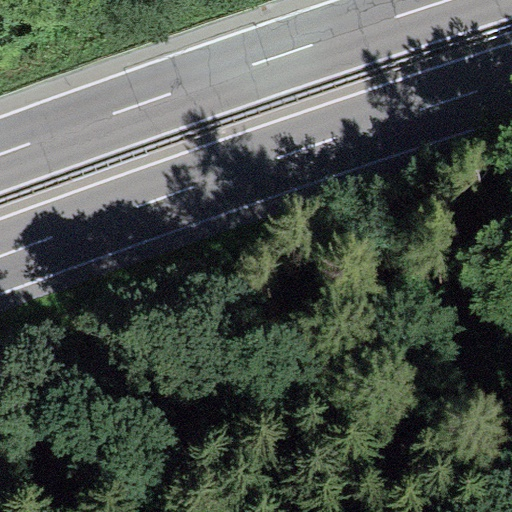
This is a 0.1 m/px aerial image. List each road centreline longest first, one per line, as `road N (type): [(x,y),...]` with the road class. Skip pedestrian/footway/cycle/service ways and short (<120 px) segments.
road 1 (motorway): [(0,259),(511,82)]
road 2 (motorway): [(445,0),(0,153)]
